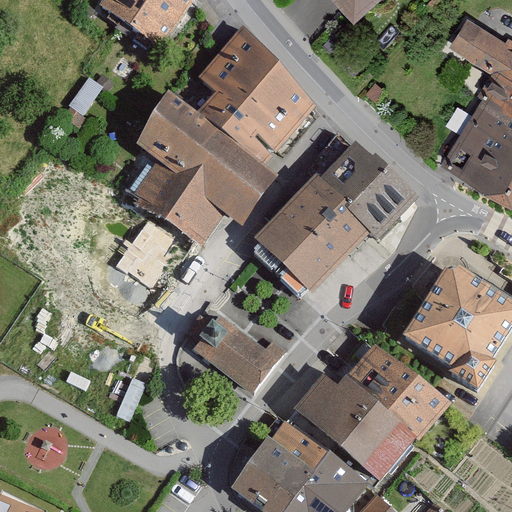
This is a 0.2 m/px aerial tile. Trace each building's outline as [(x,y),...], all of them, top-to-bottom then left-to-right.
[(197,0),(111,0),(106,8),(167,47),(197,0)] [(338,0),(349,12),(362,0),(338,0)] [(452,48),(502,74),(511,78),(511,43),(466,20),(452,48)] [(221,93),(208,113),(277,160),(320,105),(247,23),(205,81),(221,93)] [(457,164),(511,190),(511,78),(502,74),(457,164)] [(282,163),(277,160),(208,113),(177,92),(141,145),(165,161),(143,193),(207,236),(226,209),(243,221),(282,163)] [(367,230),(373,235),(408,193),(358,150),(322,192),(367,230)] [(161,305),(207,236),(143,193),(132,185),(85,254),(161,305)] [(367,230),(322,192),(313,185),(258,250),(312,296),(367,230)] [(402,342),(474,393),(511,340),(511,309),(455,269),(402,342)] [(226,315),(200,347),(259,393),(285,361),(226,315)] [(382,343),(353,376),(428,440),(456,407),(382,343)] [(331,375),(296,415),(378,484),(385,490),(428,440),(353,376),(345,387),(331,375)] [(241,480),(278,511),(353,511),(378,484),(296,415),(241,480)] [(402,511),(379,493),(363,511),(402,511)] [(28,511),(1,498),(0,499),(0,511),(28,511)]
